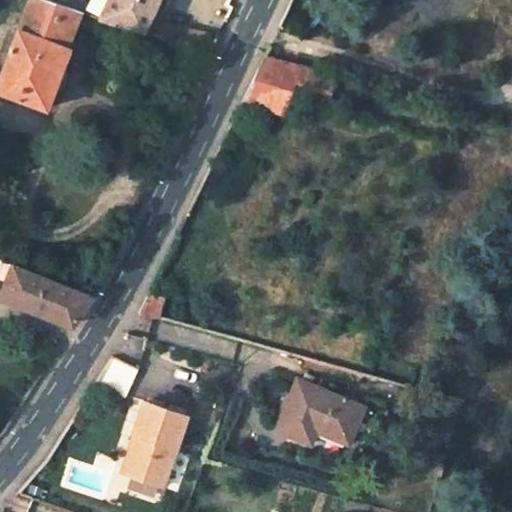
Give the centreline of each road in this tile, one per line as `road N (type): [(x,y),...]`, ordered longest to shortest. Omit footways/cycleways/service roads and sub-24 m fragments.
road 1 (tertiary): [(264,0),(129,274),(0,472)]
road 2 (unknown): [(252,24),(436,101),(467,100),(511,71)]
